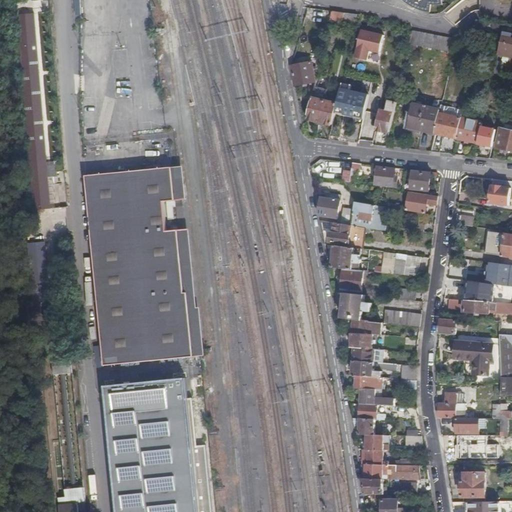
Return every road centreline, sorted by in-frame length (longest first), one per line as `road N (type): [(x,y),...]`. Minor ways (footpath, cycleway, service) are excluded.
road 1 (motorway): [(171,511),(131,136),(135,63),(151,0)]
road 2 (motorway): [(98,0),(102,227),(135,511)]
road 3 (residential): [(107,511),(63,0)]
road 4 (residential): [(353,511),(297,147)]
road 5 (residential): [(453,164),(429,326),(428,398),(446,511)]
road 6 (residential): [(329,0),(461,29),(487,9)]
road 7 (residential): [(453,164),(297,147)]
road 8 (residential): [(297,147),(270,21)]
